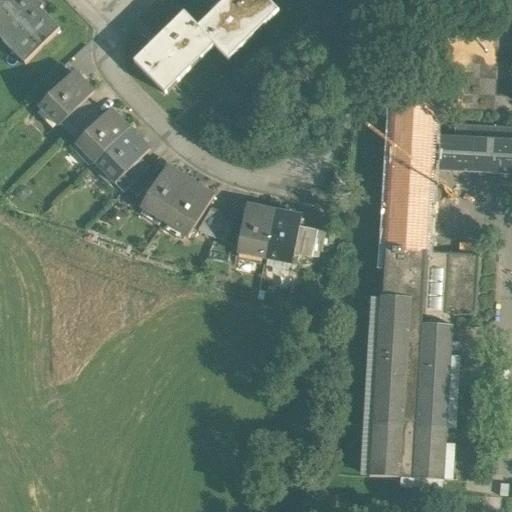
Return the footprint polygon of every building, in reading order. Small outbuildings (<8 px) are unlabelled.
[(0,0),(0,40),(25,65),(60,31),(40,11),(43,8),(34,0),(32,3),(28,0),(0,0)] [(278,12),(265,0),(227,0),(198,29),(184,15),(134,63),(165,94),(214,46),(228,61),(278,12)] [(73,74),(39,107),(59,128),(62,126),(86,102),(93,95),(73,74)] [(436,95),(394,93),(385,251),(393,251),(393,256),(403,256),(404,252),(427,253),(432,172),(434,138),(436,95)] [(86,102),(62,126),(70,134),(94,110),(86,102)] [(94,110),(70,134),(79,143),(103,119),(94,110)] [(79,143),(76,145),(96,165),(130,131),(111,112),(103,119),(79,143)] [(511,130),(455,127),(454,139),(511,142),(511,130)] [(130,131),(96,165),(115,185),(116,185),(141,160),(150,151),(130,131)] [(511,142),(454,139),(434,138),(432,172),(511,176),(511,142)] [(141,160),(116,185),(124,193),(128,190),(145,173),(149,168),(141,160)] [(190,182),(166,167),(140,208),(164,223),(190,182)] [(145,173),(128,190),(136,198),(153,181),(145,173)] [(214,197),(190,182),(164,223),(187,238),(214,197)] [(274,212),(246,206),(237,254),(264,260),(274,212)] [(223,215),(211,209),(198,230),(214,238),(223,215)] [(301,217),(274,212),(264,260),(292,265),(294,255),(299,227),(301,217)] [(223,215),(214,238),(225,242),(234,219),(223,215)] [(318,231),(299,227),(294,255),(313,259),(314,252),(318,231)] [(330,234),(318,231),(314,252),(328,254),(330,234)] [(427,253),(404,252),(403,256),(393,256),(393,251),(385,251),(382,298),(379,298),(372,428),(403,429),(404,425),(415,425),(415,430),(446,432),(453,315),(475,317),(479,257),(448,255),(448,257),(429,256),(429,254),(427,253)] [(446,432),(415,430),(415,425),(404,425),(403,429),(372,428),(369,478),(443,482),(446,432)]
